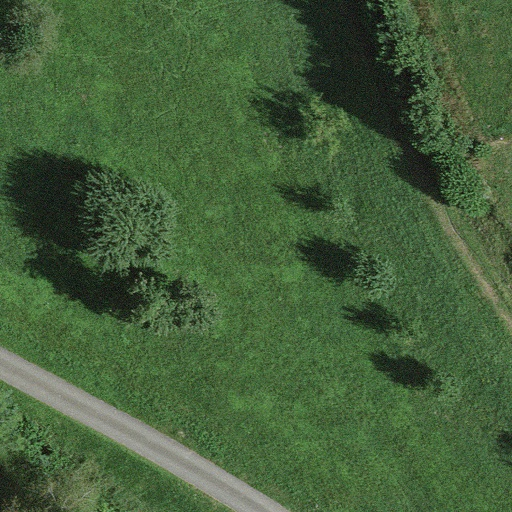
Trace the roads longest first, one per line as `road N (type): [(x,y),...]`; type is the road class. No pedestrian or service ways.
road 1 (track): [(511,294),(448,199),(359,0)]
road 2 (track): [(0,363),(256,511)]
